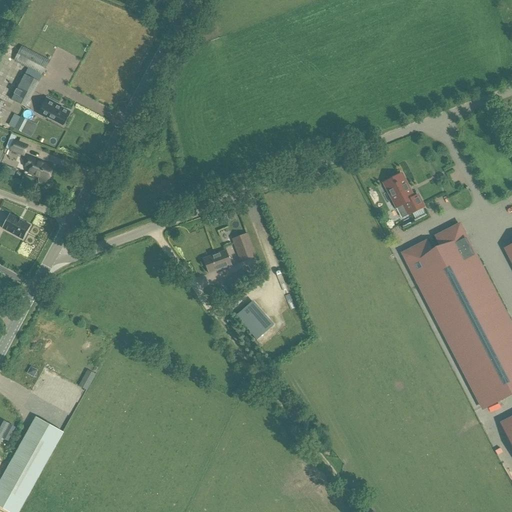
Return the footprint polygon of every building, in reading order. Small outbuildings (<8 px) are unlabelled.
[(22,46),(14,61),(43,77),(51,61),(22,46)] [(25,75),(11,100),(27,109),(40,83),(25,75)] [(48,98),(39,115),(46,119),(47,118),(63,126),(70,112),(57,106),(58,104),(48,98)] [(16,115),(10,126),(24,134),(30,122),(16,115)] [(15,141),(11,151),(24,156),(28,146),(15,141)] [(30,158),(27,165),(32,167),(29,174),(48,181),(53,168),(35,161),(36,160),(30,158)] [(0,173),(10,178),(12,173),(1,169),(0,172),(0,173)] [(408,192),(410,190),(402,174),(394,179),(393,177),(385,181),(386,183),(384,184),(402,218),(424,207),(418,196),(412,199),(408,192)] [(9,215),(2,229),(23,240),(31,226),(24,222),(17,218),(16,218),(9,215)] [(415,249),(405,254),(484,408),(511,393),(511,329),(459,227),(449,232),(454,242),(420,260),(415,249)] [(248,234),(232,239),(241,263),(256,257),(248,234)] [(226,251),(203,259),(209,274),(232,266),(226,251)] [(242,284),(236,276),(228,281),(235,290),(242,284)] [(87,373),(79,386),(87,391),(94,377),(87,373)] [(31,426),(0,482),(0,506),(10,511),(19,511),(58,441),(31,426)]
